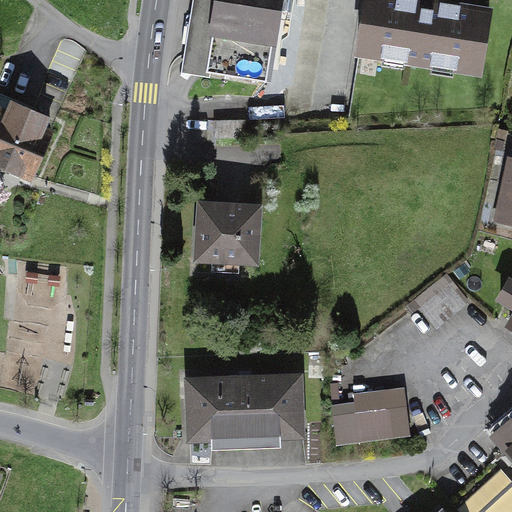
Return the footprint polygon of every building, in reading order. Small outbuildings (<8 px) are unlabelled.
[(284,53),(290,0),(193,0),(184,73),(267,84),(272,51),(284,53)] [(433,0),(368,0),(360,55),(484,73),(493,9),(433,0)] [(51,119),(0,96),(0,169),(34,184),(46,157),(36,153),(51,119)] [(511,157),(509,157),(495,223),(511,226),(511,157)] [(263,205),(197,201),(194,264),(259,268),(263,205)] [(511,323),(511,280),(501,301),(511,306),(511,323),(511,324),(511,323)] [(304,373),(184,376),(186,445),(306,441),(304,373)] [(334,399),(336,436),(410,433),(409,401),(391,401),(391,384),(355,386),(356,398),(334,399)] [(511,419),(494,436),(511,455),(511,419)] [(454,500),(465,511),(511,511),(511,473),(498,459),(454,500)]
